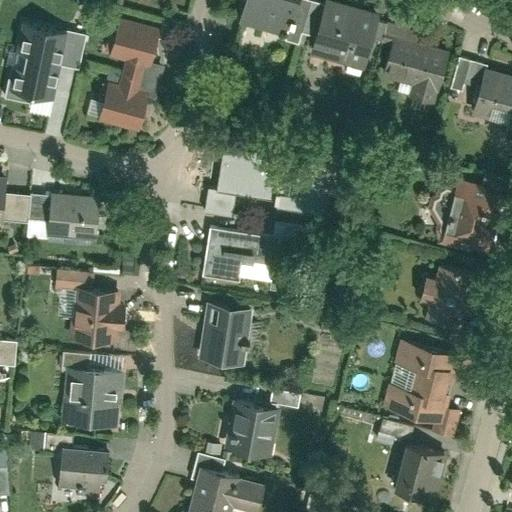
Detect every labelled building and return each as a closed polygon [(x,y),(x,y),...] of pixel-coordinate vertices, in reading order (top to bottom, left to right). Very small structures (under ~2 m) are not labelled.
[(243,0),(239,17),(288,31),(296,0),(243,0)] [(366,63),(380,8),(347,0),(324,0),(312,49),(366,63)] [(161,21),(119,12),(110,53),(126,56),(120,81),(107,78),(98,117),(140,127),(148,88),(140,86),(145,62),(151,64),(161,21)] [(87,34),(24,21),(7,100),(28,104),(30,97),(59,104),(66,69),(79,72),(87,34)] [(440,87),(450,45),(394,31),(384,70),(413,78),(409,91),(434,97),(437,86),(440,87)] [(511,120),(511,69),(484,63),(472,111),(511,120)] [(205,207),(231,212),(234,190),(273,196),(280,151),(222,142),(215,186),(208,185),(205,207)] [(456,176),(441,240),(491,251),(506,188),(456,176)] [(100,236),(102,199),(54,196),(52,233),(100,236)] [(270,231),(210,222),(202,271),(238,276),(239,268),(270,272),(268,284),(291,287),(301,222),(272,218),(270,231)] [(477,267),(440,259),(437,273),(425,270),(419,296),(429,299),(426,312),(464,321),(477,267)] [(70,285),(70,265),(52,265),(52,285),(70,285)] [(80,282),(75,328),(120,333),(125,286),(80,282)] [(245,305),(208,299),(198,359),(236,365),(245,305)] [(460,350),(401,335),(383,403),(434,416),(431,429),(453,435),(461,405),(447,401),(460,350)] [(124,423),(130,369),(68,362),(63,417),(124,423)] [(273,402),(232,395),(224,441),(265,448),(273,402)] [(435,493),(448,449),(405,437),(392,481),(435,493)] [(110,476),(112,453),(59,450),(57,475),(76,476),(75,492),(104,494),(105,476),(110,476)] [(198,463),(184,511),(226,511),(228,503),(258,510),(265,478),(198,463)]
